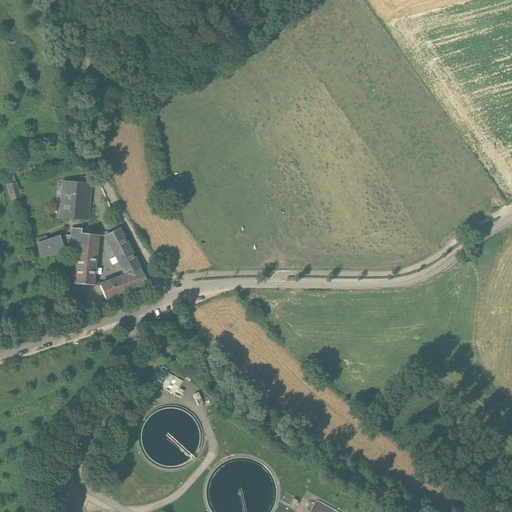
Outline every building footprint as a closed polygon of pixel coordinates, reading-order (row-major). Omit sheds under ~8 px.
[(19,182),(8,184),(10,199),(21,198),(19,182)] [(91,185),(63,182),(60,218),(87,220),(91,185)] [(81,229),(72,228),(70,250),(78,249),(79,233),(81,233),(81,229)] [(148,284),(119,229),(107,235),(109,244),(125,275),(101,285),(101,286),(106,300),(107,300),(148,284)] [(81,233),(79,233),(78,249),(75,284),(77,284),(76,291),(88,292),(89,285),(94,285),(98,235),(81,233)] [(59,237),(38,244),(42,257),(63,250),(59,237)] [(179,379),(164,369),(156,380),(172,390),(179,379)]
